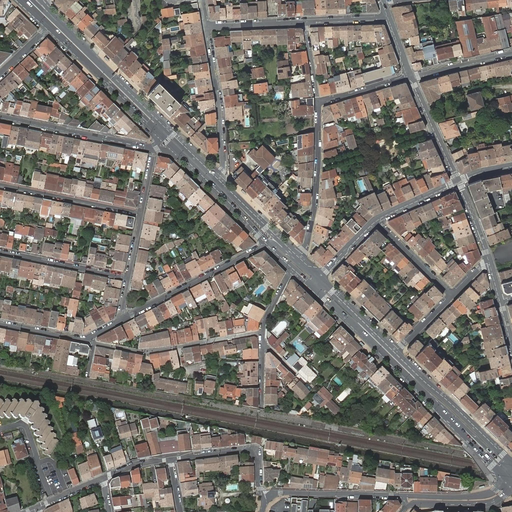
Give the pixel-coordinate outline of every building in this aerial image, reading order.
[(10,4),(6,0),(0,0),(0,16),(3,16),(2,5),(10,5),(10,4)] [(55,0),(55,3),(64,12),(76,1),(76,2),(77,1),(77,0),(55,0)] [(161,0),(162,9),(168,8),(167,2),(180,0),(161,0)] [(286,4),(286,2),(285,2),(285,4),(283,4),(281,4),(281,3),(280,3),(279,0),(277,0),(278,14),(286,14),(286,4)] [(314,0),(303,0),(302,0),(302,1),(302,4),(302,15),(315,15),(314,0)] [(338,14),(337,0),(325,0),(326,14),(338,14)] [(337,0),(338,14),(346,13),(345,6),(344,0),(337,0)] [(456,0),(449,0),(450,10),(457,9),(456,0)] [(462,0),(456,0),(457,9),(458,14),(461,14),(461,15),(464,14),(464,10),(462,0)] [(462,0),(464,10),(471,9),(470,0),(462,0)] [(470,0),(471,9),(487,7),(486,0),(470,0)] [(497,14),(499,14),(498,6),(497,0),(486,0),(487,7),(496,6),(497,14)] [(64,12),(71,19),(83,7),(77,1),(76,2),(76,1),(64,12)] [(266,1),(256,2),(257,17),(267,17),(266,1)] [(294,4),(294,1),(286,2),(286,4),(286,14),(286,16),(295,16),(294,4)] [(300,4),(294,4),(295,16),(302,15),(302,4),(302,1),(300,1),(300,4)] [(240,3),(240,5),(240,18),(248,18),(247,5),(247,3),(247,2),(240,3)] [(257,17),(256,2),(253,2),(247,3),(247,5),(248,18),(257,17)] [(379,11),(376,4),(366,5),(367,12),(379,12),(379,11)] [(240,18),(240,5),(232,6),(233,19),(240,18)] [(400,31),(417,27),(410,5),(395,7),(392,8),(394,13),(400,31)] [(71,19),(76,24),(86,14),(83,11),(86,8),(85,6),(83,7),(71,19)] [(214,6),(208,6),(210,20),(220,19),(219,8),(219,6),(214,6)] [(159,16),(160,18),(181,14),(179,8),(172,9),(172,7),(168,8),(162,9),(163,16),(159,16)] [(20,13),(16,9),(7,19),(8,20),(9,21),(8,22),(9,24),(20,13)] [(179,23),(179,25),(185,24),(200,21),(199,11),(183,14),(184,22),(179,23)] [(76,24),(82,30),(94,18),(98,14),(98,12),(96,14),(95,13),(91,17),(89,15),(90,14),(88,12),(87,13),(86,14),(76,24)] [(507,12),(501,13),(506,33),(510,32),(511,34),(511,33),(511,32),(511,31),(511,26),(509,12),(507,12)] [(29,22),(20,13),(9,24),(3,31),(7,35),(14,28),(18,33),(29,22)] [(459,20),(455,21),(464,58),(509,47),(501,13),(499,14),(497,14),(492,15),(488,15),(481,17),(486,37),(483,38),(482,37),(476,38),(471,18),(465,19),(459,20)] [(82,30),(91,39),(99,31),(100,29),(104,28),(102,25),(99,27),(95,23),(97,21),(94,18),(82,30)] [(202,32),(200,21),(185,24),(186,28),(185,28),(185,29),(186,29),(187,35),(202,32)] [(37,30),(29,22),(18,33),(16,34),(19,37),(23,33),(26,37),(27,36),(29,38),(37,30)] [(382,30),(380,24),(373,25),(376,41),(377,47),(380,47),(383,46),(380,37),(381,37),(382,31),(382,30)] [(383,24),(380,24),(382,30),(382,31),(381,37),(380,37),(383,46),(391,43),(384,25),(383,24)] [(361,41),(361,25),(353,26),(354,39),(357,39),(357,41),(361,41)] [(376,41),(373,25),(361,25),(361,41),(361,42),(376,41)] [(332,38),(332,26),(324,27),(325,39),(328,39),(329,47),(333,47),(333,46),(332,38)] [(340,37),(339,26),(332,26),(332,38),(333,46),(333,47),(338,46),(337,37),(340,37)] [(347,38),(347,26),(339,26),(340,37),(340,39),(345,38),(345,46),(348,46),(348,43),(347,38)] [(400,31),(402,38),(404,38),(408,37),(410,37),(418,35),(418,38),(422,37),(421,34),(419,35),(417,26),(417,27),(400,31)] [(318,40),(317,27),(310,27),(310,28),(312,44),(319,43),(318,40)] [(287,43),(287,28),(276,29),(276,43),(277,44),(279,44),(279,40),(285,40),(285,43),(287,43)] [(296,49),(295,43),(295,28),(287,28),(287,43),(288,51),(290,51),(290,50),(290,47),(294,47),(294,50),(296,49)] [(295,43),(304,42),(302,28),(295,28),(295,43)] [(276,43),(276,29),(262,30),(262,43),(264,43),(264,41),(272,40),(272,43),(276,43)] [(241,44),(243,44),(243,30),(230,31),(231,38),(232,44),(236,44),(236,42),(241,41),(241,44)] [(252,48),(251,43),(251,40),(251,30),(243,30),(243,44),(249,44),(249,48),(252,48)] [(262,43),(262,30),(251,30),(251,40),(260,40),(260,43),(262,43)] [(91,39),(102,49),(114,36),(112,34),(108,35),(107,34),(105,34),(104,34),(103,35),(99,31),(91,39)] [(204,44),(202,32),(187,35),(183,35),(184,38),(186,38),(187,44),(180,45),(181,48),(192,46),(204,44)] [(411,44),(419,43),(418,38),(418,35),(410,37),(408,37),(404,38),(404,39),(409,38),(410,38),(411,44)] [(102,49),(111,59),(130,40),(130,37),(124,42),(123,44),(117,38),(115,36),(114,36),(102,49)] [(226,45),(230,45),(232,44),(231,38),(226,39),(225,36),(213,38),(215,47),(226,45)] [(177,37),(162,39),(162,44),(163,50),(170,49),(169,41),(177,39),(177,37)] [(118,65),(132,50),(128,46),(134,40),(132,38),(130,40),(111,59),(118,65)] [(55,48),(47,39),(36,49),(43,57),(41,59),(40,60),(42,62),(55,48)] [(456,41),(450,42),(453,56),(462,54),(458,39),(456,39),(456,41)] [(422,50),(424,58),(425,58),(433,56),(434,57),(432,58),(434,65),(438,64),(437,59),(436,56),(434,46),(432,40),(419,43),(420,50),(422,50)] [(450,42),(442,44),(445,57),(453,56),(450,42)] [(391,43),(383,46),(380,47),(382,54),(388,52),(393,51),(391,43)] [(194,57),(206,55),(205,48),(204,44),(192,46),(191,46),(192,50),(190,50),(191,57),(194,57)] [(445,57),(442,44),(434,46),(436,56),(437,59),(445,57)] [(228,57),(226,45),(215,47),(217,58),(228,57)] [(405,48),(408,55),(411,54),(410,52),(413,52),(419,51),(418,45),(412,47),(411,46),(405,48)] [(64,57),(55,48),(42,62),(43,64),(44,63),(50,68),(49,69),(51,71),(53,68),(64,57)] [(43,57),(36,49),(34,51),(41,59),(43,57)] [(170,49),(163,50),(163,56),(163,61),(169,60),(171,60),(170,49)] [(135,59),(138,56),(132,50),(118,65),(124,71),(135,59)] [(295,65),(301,64),(308,63),(306,50),(293,52),(295,65)] [(411,63),(419,61),(419,59),(424,58),(422,50),(420,50),(419,51),(413,52),(410,52),(411,54),(408,55),(411,63)] [(398,63),(393,51),(388,52),(382,54),(378,55),(381,67),(380,68),(380,69),(391,66),(398,63)] [(0,65),(12,55),(4,53),(0,52),(0,65)] [(29,56),(34,61),(37,57),(32,53),(29,56)] [(277,62),(277,68),(288,66),(288,60),(288,59),(288,53),(286,53),(286,57),(286,61),(277,62)] [(208,62),(206,55),(194,57),(195,61),(193,62),(193,64),(208,62)] [(327,57),(328,56),(328,55),(326,56),(325,56),(324,55),(323,55),(320,55),(314,56),(315,63),(325,62),(327,61),(328,61),(327,57)] [(29,74),(29,75),(31,73),(29,70),(34,65),(36,67),(38,66),(34,61),(29,56),(19,65),(29,74)] [(232,65),(230,56),(228,57),(217,58),(219,67),(231,66),(232,65)] [(72,64),(64,57),(53,68),(59,74),(63,71),(65,72),(72,64)] [(142,65),(135,59),(124,71),(130,77),(142,65)] [(511,74),(508,60),(502,62),(504,76),(511,74)] [(192,65),(194,72),(196,72),(209,70),(208,62),(193,64),(192,65)] [(325,62),(315,63),(316,70),(318,70),(319,74),(327,72),(326,68),(325,62)] [(496,74),(496,79),(504,77),(504,76),(502,62),(494,63),(496,74)] [(143,63),(142,65),(130,77),(136,83),(148,71),(149,69),(143,63)] [(300,75),(309,73),(308,67),(308,63),(301,64),(302,68),(299,69),(300,75)] [(362,74),(364,82),(390,74),(398,72),(400,69),(398,63),(391,66),(380,69),(362,74)] [(496,74),(494,63),(486,65),(488,76),(496,74)] [(80,72),(72,64),(65,72),(61,76),(60,78),(62,80),(63,78),(69,84),(80,72)] [(22,81),(29,74),(19,65),(12,72),(22,81)] [(480,78),(481,80),(489,78),(488,76),(486,65),(478,67),(480,78)] [(231,66),(219,67),(220,74),(232,72),(231,66)] [(282,78),(290,76),(289,66),(288,66),(277,68),(278,79),(278,78),(282,78)] [(264,75),(263,67),(253,69),(251,69),(252,77),(253,76),(253,77),(264,75)] [(469,81),(470,82),(471,81),(471,80),(480,78),(478,67),(467,70),(469,81)] [(355,71),(353,71),(357,86),(364,84),(364,82),(362,74),(361,69),(359,70),(360,72),(356,73),(355,71)] [(210,77),(209,70),(196,72),(196,77),(195,77),(195,79),(210,77)] [(318,70),(316,70),(317,75),(322,74),(322,78),(328,77),(327,72),(319,74),(318,70)] [(460,83),(460,84),(462,84),(461,83),(469,81),(467,70),(457,72),(460,83)] [(136,83),(142,89),(153,77),(154,77),(148,71),(136,83)] [(357,86),(353,71),(346,73),(347,77),(350,88),(357,86)] [(22,82),(22,81),(12,72),(5,79),(14,88),(15,90),(22,82)] [(89,80),(80,72),(69,84),(68,85),(76,93),(77,92),(89,80)] [(232,72),(220,74),(221,82),(236,79),(236,76),(233,77),(232,72)] [(457,72),(447,74),(451,85),(460,83),(457,72)] [(293,84),(311,81),(309,73),(300,75),(290,76),(291,78),(294,77),(294,82),(293,82),(293,84)] [(447,74),(436,78),(441,92),(443,92),(442,90),(449,88),(450,90),(452,89),(451,85),(447,74)] [(334,76),(334,78),(337,92),(343,90),(340,79),(339,75),(334,76)] [(142,89),(147,94),(159,82),(161,80),(159,78),(156,81),(153,77),(142,89)] [(195,84),(189,85),(190,88),(196,86),(196,87),(198,86),(211,84),(210,77),(195,79),(194,80),(195,84)] [(340,79),(343,90),(344,90),(350,88),(347,77),(340,79)] [(334,78),(328,79),(329,83),(330,93),(337,92),(334,78)] [(424,93),(428,102),(438,98),(435,92),(439,91),(440,93),(441,92),(436,78),(419,82),(419,83),(424,93)] [(14,88),(5,79),(0,83),(0,85),(8,93),(9,94),(12,97),(13,98),(14,97),(10,92),(14,88)] [(237,87),(236,79),(221,82),(221,83),(222,89),(233,88),(237,87)] [(94,86),(89,80),(77,92),(83,98),(94,86)] [(292,90),(312,88),(311,81),(293,84),(291,84),(291,85),(292,90)] [(147,94),(169,115),(180,104),(159,82),(147,94)] [(268,86),(267,82),(253,84),(253,86),(255,86),(255,93),(269,92),(268,91),(268,86)] [(395,98),(410,94),(405,83),(405,82),(390,87),(393,99),(394,98),(395,98)] [(320,83),(319,83),(319,85),(321,95),(330,93),(329,83),(321,84),(320,83)] [(213,92),(211,84),(198,86),(199,94),(213,92)] [(8,93),(0,85),(0,97),(2,99),(8,93)] [(100,92),(94,86),(83,98),(81,100),(78,103),(84,108),(86,106),(100,92)] [(41,93),(48,96),(48,95),(49,93),(42,87),(42,90),(41,93)] [(393,99),(390,87),(381,89),(385,101),(387,101),(389,100),(393,99)] [(306,97),(313,96),(312,88),(292,90),(293,98),(306,97)] [(386,105),(385,101),(381,89),(375,91),(380,106),(380,107),(386,105)] [(380,106),(375,91),(368,93),(372,106),(373,108),(380,106)] [(481,98),(480,91),(466,95),(468,100),(468,101),(467,101),(468,104),(469,103),(469,104),(471,110),(484,106),(482,100),(483,99),(483,97),(481,98)] [(106,97),(100,92),(86,106),(92,112),(93,110),(106,97)] [(195,95),(191,95),(191,98),(196,98),(196,99),(192,99),(193,102),(199,101),(214,99),(213,92),(199,94),(198,94),(195,95)] [(372,106),(368,93),(361,95),(366,113),(369,112),(368,111),(367,107),(372,106)] [(243,105),(246,105),(246,102),(243,103),(243,102),(237,103),(236,94),(234,95),(223,96),(225,103),(225,107),(241,105),(243,105)] [(413,100),(410,94),(395,98),(398,104),(399,104),(413,100)] [(361,114),(366,113),(361,95),(356,97),(361,114)] [(511,95),(496,99),(497,105),(500,104),(500,105),(510,103),(511,102),(511,95)] [(16,101),(13,98),(12,97),(11,99),(11,100),(13,102),(12,105),(10,104),(7,113),(12,114),(16,101)] [(113,104),(106,97),(93,110),(100,116),(102,115),(113,104)] [(292,115),(313,114),(313,97),(306,98),(306,99),(298,99),(291,100),(292,115)] [(361,115),(361,114),(356,97),(350,99),(355,114),(355,116),(356,116),(361,115)] [(59,104),(54,99),(53,102),(49,116),(59,119),(60,114),(57,113),(59,104)] [(205,113),(215,112),(215,105),(214,99),(199,101),(200,105),(201,105),(202,108),(200,108),(200,111),(205,109),(205,113)] [(355,114),(350,99),(343,101),(348,116),(355,114)] [(23,102),(17,100),(16,101),(12,114),(19,115),(23,102)] [(24,102),(23,102),(19,115),(27,117),(31,104),(31,102),(32,101),(25,100),(24,102)] [(416,106),(413,100),(399,104),(400,107),(396,109),(397,112),(416,106)] [(49,116),(53,102),(49,101),(47,108),(37,106),(33,118),(48,121),(49,116)] [(344,118),(348,116),(343,101),(336,103),(340,116),(341,117),(342,117),(342,115),(343,115),(344,118)] [(10,104),(4,102),(1,112),(7,113),(10,104)] [(169,115),(173,119),(179,112),(181,112),(184,112),(190,112),(188,109),(187,110),(181,102),(180,104),(169,115)] [(511,102),(510,103),(500,105),(500,108),(502,107),(503,112),(511,109),(511,102)] [(340,116),(336,103),(329,105),(333,118),(334,120),(335,122),(338,123),(336,117),(340,116)] [(31,104),(27,117),(33,118),(37,106),(37,105),(31,104)] [(120,111),(113,104),(102,115),(106,120),(109,118),(111,120),(120,111)] [(225,107),(226,119),(234,119),(238,119),(241,118),(240,107),(242,107),(241,105),(225,107)] [(333,118),(329,105),(323,107),(323,122),(333,118)] [(402,124),(402,126),(407,124),(422,120),(416,106),(397,112),(395,112),(397,116),(402,115),(402,116),(405,115),(407,123),(402,124)] [(58,123),(63,124),(67,116),(62,114),(64,108),(62,107),(60,114),(59,119),(58,123)] [(482,116),(480,110),(456,117),(457,118),(462,117),(463,120),(477,116),(478,118),(481,117),(481,116),(482,116)] [(124,115),(120,111),(111,120),(110,121),(114,125),(124,115)] [(173,119),(182,128),(191,118),(190,117),(188,119),(181,112),(179,112),(173,119)] [(206,124),(216,123),(215,112),(205,113),(205,122),(206,124)] [(129,120),(124,115),(114,125),(112,128),(109,130),(106,133),(111,134),(111,133),(111,132),(110,132),(114,128),(118,132),(120,130),(129,120)] [(182,128),(187,132),(197,122),(199,119),(200,118),(198,117),(198,118),(195,115),(191,118),(182,128)] [(376,118),(378,126),(384,124),(383,119),(378,120),(377,118),(376,118)] [(68,125),(77,127),(83,121),(74,119),(67,125),(68,125)] [(461,136),(453,119),(438,124),(445,140),(461,136)] [(136,127),(129,120),(120,130),(125,135),(123,137),(125,137),(136,127)] [(407,124),(409,132),(425,127),(422,120),(407,124)] [(87,129),(100,132),(104,127),(102,125),(101,127),(96,121),(87,129)] [(187,132),(191,137),(200,127),(197,124),(198,123),(197,122),(187,132)] [(206,126),(206,124),(205,122),(203,124),(200,127),(191,137),(207,153),(206,138),(200,132),(206,126)] [(345,136),(353,133),(352,130),(348,130),(349,132),(345,133),(344,132),(338,134),(337,130),(334,125),(333,125),(333,122),(329,123),(328,123),(323,125),(323,143),(340,138),(345,136)] [(6,150),(7,144),(10,127),(0,124),(0,136),(3,137),(1,149),(6,150)] [(7,144),(16,146),(19,128),(10,127),(7,144)] [(148,139),(136,127),(125,137),(148,142),(148,139)] [(16,146),(24,147),(27,130),(19,128),(16,146)] [(24,147),(38,150),(39,146),(41,133),(27,130),(24,147)] [(298,149),(313,145),(313,131),(298,135),(298,147),(295,147),(295,150),(298,149)] [(52,135),(41,133),(39,146),(49,148),(52,135)] [(348,145),(350,151),(357,148),(356,143),(353,135),(353,134),(353,133),(345,136),(340,138),(340,140),(346,138),(348,145)] [(48,153),(55,154),(59,136),(52,135),(49,148),(48,153)] [(59,136),(55,154),(60,155),(61,153),(64,137),(59,136)] [(74,139),(64,137),(61,153),(68,154),(67,156),(70,156),(74,139)] [(218,152),(217,137),(206,138),(207,153),(218,152)] [(340,140),(340,138),(323,143),(323,149),(338,144),(337,141),(340,140)] [(76,157),(80,141),(74,139),(70,156),(76,157)] [(434,146),(430,139),(415,143),(417,150),(418,150),(418,151),(434,146)] [(82,159),(85,142),(80,141),(76,157),(76,158),(82,159)] [(89,164),(94,144),(85,142),(82,159),(81,162),(89,164)] [(477,148),(477,151),(480,166),(488,165),(485,149),(485,146),(484,143),(476,145),(477,148)] [(501,146),(500,143),(493,145),(496,163),(504,162),(501,146)] [(97,166),(97,163),(101,145),(94,144),(89,164),(92,164),(92,166),(97,166)] [(511,160),(511,158),(509,144),(501,146),(504,162),(511,160)] [(106,158),(109,147),(101,145),(97,163),(105,164),(106,158)] [(290,151),(291,155),(297,154),(313,152),(313,145),(298,149),(295,150),(290,151)] [(493,145),(485,146),(485,149),(488,165),(496,163),(493,145)] [(260,173),(275,158),(262,146),(258,150),(256,152),(254,149),(249,154),(261,166),(256,170),(260,173)] [(438,154),(434,146),(418,151),(421,160),(422,159),(426,158),(438,154)] [(463,146),(450,152),(451,154),(461,149),(464,148),(463,146)] [(120,166),(120,165),(123,150),(109,147),(106,158),(116,160),(115,165),(114,164),(113,168),(115,169),(116,167),(117,165),(120,166)] [(323,153),(323,159),(341,153),(340,151),(337,152),(336,149),(323,153)] [(463,153),(461,149),(451,154),(455,161),(460,173),(461,173),(470,170),(468,158),(465,159),(464,157),(463,153)] [(123,150),(120,165),(132,167),(135,152),(123,150)] [(467,153),(467,152),(463,153),(464,157),(468,156),(468,158),(470,170),(477,167),(480,166),(477,151),(467,153)] [(135,152),(132,167),(131,170),(135,171),(135,167),(141,169),(140,172),(143,172),(147,154),(135,152)] [(313,153),(313,152),(297,154),(298,156),(298,160),(295,161),(296,164),(297,164),(313,161),(313,153)] [(442,164),(438,154),(426,158),(422,159),(423,162),(426,161),(428,167),(429,168),(430,167),(442,164)] [(162,163),(163,158),(157,156),(153,174),(157,174),(157,173),(158,171),(161,172),(161,170),(161,169),(162,169),(164,168),(164,164),(162,163)] [(172,163),(168,159),(163,158),(162,163),(164,164),(164,168),(162,169),(165,170),(172,163)] [(296,164),(296,167),(299,167),(299,171),(313,169),(313,161),(297,164),(296,164)] [(277,168),(279,171),(285,166),(283,162),(277,168)] [(180,170),(172,163),(165,170),(161,175),(168,182),(169,180),(180,170)] [(2,181),(10,183),(14,166),(6,164),(5,169),(2,181)] [(446,172),(442,164),(430,167),(432,173),(429,174),(430,177),(446,172)] [(16,184),(18,176),(20,167),(14,166),(10,183),(16,184)] [(234,179),(244,189),(254,179),(260,173),(256,170),(251,176),(241,166),(232,175),(232,176),(235,178),(234,179)] [(340,166),(322,171),(322,180),(338,175),(337,174),(336,174),(335,172),(341,170),(340,166)] [(362,177),(366,176),(363,167),(359,169),(357,169),(360,177),(362,177)] [(296,176),(312,177),(313,169),(299,171),(296,171),(296,174),(296,176)] [(184,174),(180,170),(169,180),(174,185),(184,174)] [(37,187),(40,173),(33,172),(31,187),(34,188),(35,186),(37,187)] [(449,180),(446,172),(430,177),(434,186),(449,180)] [(37,189),(43,190),(46,177),(41,175),(42,174),(40,173),(37,187),(37,189)] [(244,189),(253,198),(269,182),(260,173),(254,179),(244,189)] [(55,192),(58,177),(46,174),(46,177),(43,190),(55,192)] [(189,179),(184,174),(174,185),(179,190),(189,179)] [(422,177),(428,189),(434,186),(430,177),(429,174),(428,175),(427,174),(422,176),(422,177)] [(511,188),(511,184),(510,174),(498,176),(499,177),(501,188),(502,190),(511,188)] [(338,177),(338,175),(322,180),(321,189),(332,186),(337,184),(335,178),(338,177)] [(374,192),(367,175),(366,176),(362,177),(365,184),(366,184),(370,194),(357,199),(360,202),(373,215),(373,214),(382,210),(375,195),(374,192)] [(297,188),(298,192),(300,192),(311,192),(312,177),(296,176),(297,177),(297,179),(301,179),(301,189),(297,188)] [(415,180),(421,192),(428,189),(422,177),(422,176),(415,180)] [(492,213),(484,192),(487,191),(499,188),(501,188),(499,177),(498,176),(479,180),(466,185),(479,218),(492,213)] [(62,194),(64,180),(65,178),(58,177),(55,192),(62,194)] [(398,182),(399,185),(406,199),(414,196),(407,181),(406,180),(406,178),(398,182)] [(407,181),(414,196),(421,192),(415,180),(414,178),(407,181)] [(198,188),(189,179),(179,190),(178,191),(187,199),(198,188)] [(68,195),(71,181),(64,180),(62,194),(68,195)] [(68,195),(75,196),(78,181),(75,180),(74,182),(71,181),(68,195)] [(75,196),(82,198),(86,182),(78,180),(78,181),(75,196)] [(82,198),(90,199),(92,192),(93,183),(86,182),(82,198)] [(134,183),(129,182),(126,193),(124,206),(136,208),(137,207),(140,193),(132,191),(134,183)] [(253,198),(261,206),(273,193),(277,190),(269,182),(253,198)] [(394,187),(392,188),(399,203),(406,199),(399,185),(398,182),(393,184),(394,187)] [(115,191),(116,186),(112,185),(111,185),(111,188),(106,187),(106,184),(101,183),(99,193),(97,201),(113,204),(115,191)] [(391,185),(390,184),(383,188),(384,191),(391,205),(393,204),(394,205),(399,203),(392,188),(391,185)] [(163,195),(165,188),(151,185),(150,192),(163,195)] [(332,186),(321,189),(320,198),(335,197),(332,186)] [(206,195),(198,188),(187,199),(195,206),(195,205),(206,195)] [(126,193),(115,191),(113,204),(124,206),(126,193)] [(384,191),(375,195),(382,210),(391,206),(391,205),(384,191)] [(454,191),(438,198),(443,207),(459,200),(454,191)] [(0,207),(7,208),(10,193),(4,192),(1,204),(0,207)] [(90,199),(97,201),(99,193),(92,192),(90,199)] [(163,195),(150,192),(148,199),(161,201),(166,202),(167,197),(165,196),(163,195)] [(302,200),(310,200),(311,192),(300,192),(300,200),(302,200)] [(10,193),(7,208),(9,209),(9,207),(12,208),(11,209),(13,210),(16,194),(10,193)] [(261,206),(267,211),(279,199),(278,198),(276,199),(273,196),(275,195),(273,193),(261,206)] [(16,194),(13,210),(14,210),(15,207),(21,209),(21,211),(22,212),(23,209),(23,207),(25,196),(16,194)] [(215,204),(206,195),(195,205),(197,207),(199,205),(205,211),(204,213),(205,214),(215,204)] [(30,209),(32,209),(34,198),(25,196),(23,207),(30,209)] [(336,197),(335,197),(320,198),(320,206),(334,208),(338,208),(338,206),(334,205),(333,200),(336,200),(336,197)] [(38,213),(40,214),(42,200),(34,198),(32,209),(38,211),(38,213)] [(438,198),(431,202),(437,215),(438,217),(444,215),(447,214),(450,213),(462,208),(459,200),(443,207),(438,198)] [(161,201),(148,199),(146,210),(163,213),(169,214),(169,211),(160,209),(161,201)] [(267,211),(273,217),(285,205),(283,203),(282,205),(279,202),(280,200),(279,199),(267,211)] [(40,214),(39,215),(48,217),(49,214),(51,201),(42,200),(40,214)] [(55,215),(57,203),(51,201),(49,214),(54,215),(55,215)] [(360,205),(355,211),(356,212),(366,221),(373,215),(360,202),(359,204),(360,205)] [(431,202),(422,206),(428,219),(428,220),(430,219),(428,216),(434,214),(435,216),(437,215),(431,202)] [(60,218),(61,216),(63,204),(57,203),(55,215),(59,215),(58,218),(60,218)] [(68,218),(71,205),(63,204),(61,216),(68,218)] [(225,214),(215,204),(205,214),(202,217),(210,226),(209,227),(211,228),(225,214)] [(80,226),(84,208),(71,205),(68,218),(68,219),(77,220),(76,225),(80,226)] [(273,217),(279,223),(288,214),(285,210),(288,207),(285,205),(273,217)] [(334,208),(320,206),(318,214),(331,220),(334,208)] [(428,219),(422,206),(415,209),(421,222),(422,222),(422,221),(425,219),(426,220),(428,219)] [(84,208),(80,226),(84,227),(84,223),(83,223),(84,221),(92,223),(92,225),(94,225),(95,224),(97,211),(84,208)] [(414,226),(421,223),(421,222),(415,209),(408,212),(414,226)] [(146,210),(144,221),(151,223),(161,224),(162,222),(161,222),(163,213),(146,210)] [(104,212),(97,211),(95,224),(99,225),(99,227),(101,227),(104,212)] [(498,223),(500,222),(496,211),(492,213),(479,218),(483,229),(496,224),(498,223)] [(110,213),(104,212),(101,227),(101,228),(107,229),(107,227),(110,213)] [(279,223),(288,232),(298,221),(289,212),(289,213),(288,214),(279,223)] [(351,217),(361,227),(366,221),(356,212),(355,213),(351,217)] [(414,228),(415,227),(414,226),(408,212),(401,215),(406,227),(408,231),(409,231),(410,231),(409,228),(413,226),(414,228)] [(466,219),(464,212),(453,216),(455,223),(466,219)] [(114,225),(116,215),(110,213),(107,227),(108,227),(109,226),(114,226),(114,225)] [(438,217),(443,227),(445,226),(449,225),(451,224),(452,224),(452,222),(451,221),(450,219),(446,220),(444,216),(447,215),(450,214),(450,213),(447,214),(444,215),(438,217)] [(235,224),(225,214),(211,228),(212,230),(213,229),(219,234),(218,236),(219,237),(220,237),(224,235),(235,224)] [(318,214),(316,224),(328,229),(329,228),(329,227),(332,221),(331,220),(318,214)] [(123,227),(121,235),(131,237),(133,229),(124,227),(127,217),(116,215),(114,225),(117,226),(123,227)] [(406,227),(401,215),(388,221),(388,223),(399,233),(402,229),(406,227)] [(200,218),(209,227),(210,226),(202,217),(200,218)] [(344,218),(342,220),(346,224),(355,233),(361,227),(351,217),(347,221),(344,218)] [(451,230),(452,232),(454,231),(469,225),(466,219),(455,223),(453,223),(452,224),(451,224),(453,230),(451,230)] [(288,232),(293,237),(305,225),(303,223),(302,224),(298,221),(288,232)] [(22,235),(24,224),(20,223),(19,227),(16,226),(14,235),(14,237),(21,239),(22,235)] [(242,231),(235,224),(224,235),(220,237),(225,241),(226,240),(230,243),(231,243),(242,231)] [(315,231),(328,237),(329,236),(327,235),(328,231),(330,232),(330,230),(328,229),(316,224),(315,231)] [(342,230),(350,238),(355,233),(346,224),(344,225),(347,227),(344,230),(342,228),(341,229),(342,230)] [(483,229),(486,236),(500,230),(500,229),(499,229),(496,224),(483,229)] [(34,238),(36,229),(36,226),(33,225),(30,225),(28,236),(34,238)] [(140,239),(153,242),(156,227),(151,226),(143,225),(140,239)] [(305,225),(293,237),(300,243),(302,242),(306,225),(305,225)] [(454,231),(456,239),(472,233),(469,225),(454,231)] [(45,228),(45,230),(44,235),(55,237),(57,231),(54,231),(53,230),(45,228)] [(425,230),(424,228),(418,233),(414,237),(413,235),(407,241),(412,247),(422,237),(420,235),(425,230)] [(486,236),(489,244),(506,237),(511,236),(511,234),(509,235),(507,230),(509,229),(508,228),(503,229),(501,230),(500,230),(486,236)] [(44,235),(45,230),(36,229),(34,238),(31,253),(35,254),(37,246),(36,239),(43,241),(44,235)] [(386,239),(376,229),(368,237),(378,247),(386,239)] [(337,235),(345,243),(350,238),(342,230),(337,235)] [(255,244),(242,231),(231,243),(236,248),(237,247),(241,252),(255,244)] [(326,239),(328,237),(315,231),(312,242),(313,242),(318,246),(318,247),(322,243),(323,243),(325,240),(326,239)] [(331,239),(340,248),(345,243),(337,235),(334,231),(334,232),(332,233),(335,236),(331,239)] [(2,233),(0,244),(0,247),(5,248),(8,234),(2,233)] [(404,239),(407,241),(413,235),(410,233),(404,239)] [(472,233),(456,239),(455,239),(456,241),(457,241),(460,247),(475,241),(472,233)] [(10,235),(8,234),(5,248),(11,249),(12,246),(14,237),(10,236),(10,235)] [(121,235),(117,234),(117,236),(119,237),(118,240),(117,240),(116,244),(129,247),(131,237),(121,235)] [(425,240),(422,237),(412,247),(418,252),(430,239),(431,238),(430,236),(429,237),(425,240)] [(362,243),(375,255),(381,249),(378,247),(368,237),(362,243)] [(138,250),(148,252),(149,244),(154,245),(154,242),(153,242),(140,239),(138,250)] [(331,239),(331,240),(329,242),(328,243),(329,244),(336,252),(340,248),(331,239)] [(430,239),(418,252),(424,258),(433,248),(435,246),(431,242),(432,241),(430,239)] [(475,241),(460,247),(462,254),(477,248),(475,241)] [(382,250),(387,255),(395,247),(390,242),(382,250)] [(60,259),(63,244),(62,244),(61,246),(57,245),(57,243),(56,243),(55,246),(52,258),(58,259),(60,259)] [(327,247),(323,243),(322,243),(318,247),(311,255),(316,260),(326,250),(325,249),(327,247)] [(370,260),(375,255),(362,243),(358,248),(370,260)] [(42,256),(52,258),(55,246),(45,244),(42,256)] [(60,259),(67,260),(69,252),(70,246),(63,244),(60,259)] [(127,255),(129,247),(116,244),(115,252),(118,252),(127,255)] [(168,250),(167,248),(165,244),(164,244),(155,254),(157,258),(158,258),(159,257),(158,255),(168,250)] [(329,244),(327,247),(325,249),(326,250),(316,260),(323,266),(336,252),(329,244)] [(380,261),(382,263),(386,258),(389,261),(399,252),(395,247),(387,255),(380,261)] [(93,266),(95,254),(92,254),(93,249),(90,248),(88,259),(87,265),(93,266)] [(368,262),(370,260),(358,248),(350,256),(356,262),(358,263),(360,266),(362,264),(359,262),(363,258),(368,262)] [(433,248),(424,258),(432,266),(440,257),(441,256),(433,248)] [(458,264),(465,273),(471,267),(481,257),(479,254),(477,248),(462,254),(461,254),(457,256),(458,257),(461,256),(463,256),(465,260),(458,264)] [(138,250),(136,263),(145,265),(149,266),(150,264),(146,263),(148,252),(138,250)] [(217,250),(209,254),(210,256),(215,266),(223,262),(221,258),(217,251),(217,250)] [(78,254),(69,252),(67,260),(76,262),(78,254)] [(125,263),(127,255),(118,252),(116,259),(113,258),(112,261),(113,261),(116,261),(125,263)] [(215,266),(210,256),(204,259),(203,258),(199,260),(194,252),(191,254),(195,261),(201,273),(215,266)] [(269,258),(263,252),(247,260),(256,268),(255,269),(253,269),(250,272),(253,274),(258,269),(269,258)] [(392,266),(393,267),(404,256),(399,252),(389,261),(390,263),(392,261),(395,263),(394,264),(392,266)] [(105,269),(107,260),(108,257),(95,254),(93,266),(105,269)] [(350,266),(351,268),(356,262),(350,256),(346,260),(350,263),(348,265),(350,266)] [(393,267),(398,272),(400,271),(409,261),(404,256),(393,267)] [(13,260),(0,257),(0,258),(0,275),(0,274),(1,274),(1,272),(8,273),(7,276),(9,276),(13,260)] [(440,257),(432,266),(439,273),(444,268),(446,266),(447,265),(444,262),(445,262),(440,257)] [(276,265),(269,258),(258,269),(266,276),(276,265)] [(453,259),(447,266),(459,279),(465,273),(458,264),(453,259)] [(20,261),(13,260),(9,276),(9,278),(16,279),(20,261)] [(30,263),(20,261),(16,279),(26,281),(26,280),(30,263)] [(124,273),(125,263),(116,261),(114,271),(124,273)] [(191,278),(201,273),(195,261),(184,266),(191,278)] [(402,276),(403,277),(405,275),(414,266),(409,261),(400,271),(403,274),(402,276)] [(184,282),(191,278),(184,266),(182,262),(176,265),(184,282)] [(247,270),(243,262),(234,267),(240,278),(245,276),(249,279),(253,274),(250,272),(248,270),(247,270)] [(35,264),(30,263),(26,280),(33,281),(33,279),(33,276),(35,264)] [(144,272),(145,265),(136,263),(135,263),(134,271),(145,274),(145,272),(144,272)] [(331,275),(338,281),(351,268),(350,266),(348,268),(342,263),(331,275)] [(179,285),(184,282),(176,265),(174,266),(175,268),(171,270),(179,285)] [(285,273),(276,265),(266,276),(264,277),(272,285),(271,287),(275,290),(285,273)] [(47,267),(41,266),(39,277),(38,280),(38,281),(40,282),(40,285),(42,285),(42,284),(43,284),(44,281),(47,267)] [(173,288),(179,285),(171,270),(170,271),(167,266),(163,268),(168,277),(173,288)] [(404,281),(407,283),(419,271),(414,266),(405,275),(408,277),(404,281)] [(447,266),(446,266),(444,268),(445,269),(448,272),(443,277),(452,286),(459,279),(447,266)] [(53,268),(47,267),(44,281),(50,282),(53,268)] [(64,270),(53,268),(50,282),(50,283),(52,284),(53,281),(62,283),(64,270)] [(241,284),(232,268),(225,272),(234,287),(241,284)] [(338,281),(343,286),(354,276),(355,275),(350,271),(352,269),(351,268),(338,281)] [(507,270),(498,272),(501,283),(511,280),(511,269),(507,270)] [(71,272),(64,270),(62,283),(61,286),(68,288),(71,272)] [(145,274),(134,271),(132,280),(142,282),(143,275),(145,275),(145,274)] [(410,284),(413,287),(414,286),(424,276),(419,271),(407,283),(409,285),(410,284)] [(77,273),(71,272),(68,288),(74,289),(75,284),(77,273)] [(228,291),(234,287),(225,272),(220,274),(228,291)] [(487,287),(489,285),(486,273),(482,273),(476,280),(487,291),(489,289),(487,287)] [(93,276),(84,274),(82,285),(90,287),(93,276)] [(222,294),(228,291),(220,274),(214,278),(222,294)] [(101,291),(101,286),(99,286),(101,278),(93,276),(90,287),(90,288),(94,288),(94,290),(101,291)] [(343,286),(349,292),(360,282),(354,276),(343,286)] [(420,290),(421,288),(429,281),(424,276),(414,286),(417,288),(419,290),(420,290)] [(165,292),(173,288),(168,277),(163,280),(162,277),(158,279),(159,281),(165,292)] [(108,286),(108,285),(106,285),(107,279),(101,278),(99,286),(101,286),(108,287),(108,286)] [(349,292),(355,298),(369,285),(363,278),(361,280),(360,282),(349,292)] [(122,282),(112,280),(111,287),(108,286),(108,287),(120,290),(122,282)] [(142,282),(132,280),(130,289),(138,291),(148,292),(145,287),(142,289),(142,290),(140,291),(141,284),(143,284),(142,282)] [(480,297),(487,291),(476,280),(469,286),(479,295),(480,297)] [(511,280),(501,283),(503,291),(506,293),(511,291),(511,280)] [(147,286),(144,281),(142,282),(143,284),(145,287),(148,292),(151,299),(159,295),(153,284),(153,283),(147,286)] [(159,295),(165,292),(159,281),(153,284),(159,295)] [(298,286),(293,281),(290,281),(283,294),(287,298),(298,286)] [(209,286),(206,282),(200,285),(204,293),(207,298),(208,297),(210,300),(213,299),(213,300),(215,299),(215,298),(209,286)] [(371,282),(369,285),(375,290),(377,288),(371,282)] [(214,283),(209,286),(215,298),(220,295),(214,283)] [(75,284),(74,289),(72,300),(79,301),(82,285),(75,284)] [(355,298),(361,304),(374,291),(375,290),(369,285),(355,298)] [(433,285),(425,293),(426,293),(435,302),(443,295),(433,285)] [(118,300),(120,290),(108,287),(101,286),(101,291),(102,291),(103,289),(105,289),(104,297),(118,300)] [(199,302),(207,298),(204,293),(202,294),(198,286),(188,291),(196,307),(199,306),(196,300),(198,299),(199,302)] [(305,293),(298,286),(287,298),(285,301),(291,307),(292,306),(305,293)] [(479,295),(469,286),(464,292),(473,301),(479,295)] [(196,307),(188,291),(181,295),(185,303),(187,305),(191,303),(193,306),(194,308),(196,307)] [(361,304),(367,310),(380,297),(379,295),(377,297),(374,295),(376,292),(374,291),(361,304)] [(475,303),(473,301),(464,292),(457,298),(467,308),(468,309),(475,303)] [(314,302),(305,293),(292,306),(301,315),(314,302)] [(435,302),(426,293),(422,297),(421,296),(419,297),(430,308),(435,302)] [(185,303),(181,295),(170,301),(177,313),(178,315),(182,313),(180,310),(178,307),(185,303)] [(220,295),(215,298),(215,299),(218,303),(223,300),(220,295)] [(430,308),(419,297),(417,295),(413,299),(411,297),(409,299),(412,302),(424,313),(430,308)] [(116,309),(118,300),(104,297),(103,306),(116,309)] [(367,310),(373,316),(385,303),(386,302),(380,297),(367,310)] [(70,299),(61,298),(60,304),(69,306),(70,301),(70,299)] [(457,298),(452,303),(461,312),(462,313),(463,312),(464,313),(465,313),(467,311),(467,309),(466,309),(467,308),(457,298)] [(494,306),(492,298),(484,300),(480,301),(482,309),(494,306)] [(3,310),(1,319),(8,320),(11,306),(12,302),(5,301),(4,302),(3,310)] [(78,302),(70,301),(69,306),(67,314),(73,315),(73,316),(76,317),(78,302)] [(177,313),(170,301),(164,304),(172,318),(173,317),(173,316),(177,313)] [(221,309),(223,313),(230,310),(230,309),(226,302),(222,304),(223,308),(221,309)] [(321,308),(314,302),(301,315),(300,316),(307,323),(321,308)] [(386,302),(385,303),(373,316),(379,322),(391,309),(393,308),(386,302)] [(418,319),(424,313),(412,302),(410,303),(412,305),(408,309),(412,313),(418,319)] [(451,329),(452,331),(455,328),(450,323),(457,316),(461,312),(452,303),(439,317),(446,325),(450,328),(451,329)] [(170,318),(172,318),(164,304),(158,307),(165,320),(170,317),(170,318)] [(264,312),(251,304),(245,315),(258,322),(264,312)] [(11,306),(8,320),(15,322),(18,309),(18,308),(11,306)] [(115,317),(116,309),(103,306),(102,306),(103,307),(110,321),(113,319),(115,317)] [(496,314),(494,306),(482,309),(479,310),(479,312),(481,311),(482,312),(484,317),(486,317),(496,314)] [(110,321),(103,307),(97,310),(104,324),(110,321)] [(165,320),(158,307),(151,311),(159,324),(165,320)] [(330,317),(321,308),(307,323),(304,326),(306,329),(309,326),(315,332),(316,332),(330,317)] [(15,322),(23,323),(25,311),(18,309),(15,322)] [(36,313),(36,311),(25,309),(25,311),(23,323),(34,325),(36,313)] [(97,310),(97,309),(90,313),(90,314),(91,316),(97,328),(104,324),(97,310)] [(398,315),(399,314),(398,312),(396,314),(395,315),(392,313),(393,311),(391,309),(379,322),(386,328),(398,315)] [(159,324),(151,311),(144,315),(152,330),(155,330),(153,327),(153,326),(156,324),(157,325),(159,324)] [(58,313),(51,312),(50,316),(48,328),(55,329),(58,313)] [(41,327),(43,315),(36,313),(34,325),(41,327)] [(64,331),(67,315),(58,313),(55,329),(64,331)] [(415,323),(418,319),(412,313),(408,317),(415,323)] [(499,322),(496,314),(486,317),(487,319),(488,319),(489,322),(486,323),(486,326),(499,322)] [(50,316),(43,315),(41,327),(48,328),(50,316)] [(152,330),(144,315),(134,320),(141,333),(146,332),(144,328),(141,329),(140,328),(146,325),(149,331),(152,330)] [(258,322),(245,315),(244,319),(233,320),(233,322),(233,327),(244,327),(245,332),(257,330),(258,322)] [(405,320),(403,319),(400,316),(399,317),(398,315),(386,328),(391,333),(405,320)] [(90,331),(97,328),(91,316),(87,319),(86,317),(84,318),(90,331)] [(217,323),(216,317),(202,319),(205,332),(206,339),(209,338),(208,330),(207,330),(206,328),(208,328),(208,327),(207,325),(214,324),(215,326),(215,327),(215,328),(216,333),(219,332),(217,323)] [(335,322),(330,317),(316,332),(321,337),(335,322)] [(446,325),(439,317),(425,330),(433,338),(446,325)] [(72,332),(82,334),(83,324),(82,319),(79,319),(75,318),(74,323),(72,332)] [(205,332),(202,319),(197,320),(195,324),(195,325),(196,327),(197,334),(205,332)] [(224,323),(227,336),(233,335),(231,322),(231,321),(231,320),(230,319),(229,319),(229,321),(229,322),(224,323)] [(134,320),(127,323),(134,336),(135,336),(136,337),(140,335),(139,334),(141,333),(134,320)] [(412,326),(405,320),(391,333),(398,340),(412,326)] [(224,322),(217,323),(219,332),(220,337),(227,336),(224,323),(224,322)] [(231,322),(233,335),(245,332),(244,327),(233,327),(233,322),(231,322)] [(502,336),(499,322),(486,326),(481,327),(480,327),(484,341),(502,336)] [(127,340),(129,339),(128,337),(132,335),(133,337),(134,336),(127,323),(121,327),(127,340)] [(172,332),(170,326),(167,327),(168,332),(171,347),(179,345),(177,332),(175,332),(176,334),(173,334),(173,332),(172,332)] [(126,341),(127,340),(121,327),(114,330),(118,339),(118,340),(118,343),(125,339),(126,341)] [(189,328),(189,329),(192,343),(198,341),(197,334),(196,327),(189,328)] [(353,339),(340,327),(329,338),(331,340),(329,342),(340,352),(353,339)] [(189,329),(183,330),(186,344),(192,343),(189,329)] [(10,344),(12,331),(6,330),(4,343),(10,344)] [(97,341),(112,344),(112,342),(118,340),(118,339),(114,330),(97,339),(97,341)] [(171,347),(168,332),(153,335),(152,330),(149,331),(146,332),(141,333),(138,349),(156,349),(171,347)] [(186,344),(183,330),(177,332),(179,345),(186,344)] [(10,344),(9,348),(17,349),(20,333),(12,331),(10,344)] [(271,347),(277,340),(267,331),(266,339),(269,345),(271,347)] [(271,347),(277,353),(281,349),(277,345),(281,341),(287,335),(284,332),(277,340),(271,347)] [(17,349),(16,350),(25,352),(26,350),(28,334),(20,333),(17,349)] [(36,336),(28,334),(26,350),(33,351),(36,336)] [(36,336),(33,351),(33,352),(40,353),(40,350),(43,351),(46,338),(36,336)] [(464,337),(462,340),(458,345),(460,345),(469,342),(468,336),(464,337)] [(504,344),(502,336),(484,341),(483,342),(483,343),(483,345),(484,347),(485,348),(485,350),(504,344)] [(43,351),(43,354),(45,355),(46,352),(48,353),(47,356),(49,357),(52,339),(46,338),(43,351)] [(245,338),(234,340),(236,351),(240,350),(240,349),(244,349),(244,351),(247,350),(246,343),(245,338)] [(52,339),(49,357),(55,358),(58,340),(52,339)] [(353,339),(340,352),(337,355),(339,357),(343,353),(346,350),(350,355),(348,357),(344,361),(346,363),(361,347),(353,339)] [(407,349),(414,356),(424,346),(423,345),(421,347),(416,342),(418,340),(417,339),(407,349)] [(55,358),(52,372),(65,374),(66,369),(66,366),(68,358),(69,353),(70,348),(71,342),(58,340),(55,358)] [(227,342),(223,342),(225,354),(236,352),(236,351),(234,340),(232,341),(232,345),(228,346),(227,342)] [(77,344),(71,342),(70,348),(76,349),(79,349),(89,351),(90,348),(89,346),(79,344),(79,346),(77,345),(77,344)] [(212,345),(206,346),(207,353),(208,354),(221,352),(221,356),(225,355),(225,354),(223,342),(212,344),(212,345)] [(433,351),(435,349),(432,346),(428,342),(424,346),(414,356),(421,363),(433,351)] [(470,349),(469,345),(469,342),(460,345),(464,354),(470,349)] [(506,352),(504,344),(485,350),(487,358),(489,357),(506,352)] [(191,348),(193,360),(194,364),(201,362),(199,355),(207,353),(206,346),(198,348),(198,347),(191,348)] [(94,357),(113,360),(114,351),(96,347),(94,357)] [(191,348),(182,350),(184,357),(185,366),(187,365),(186,362),(187,362),(187,361),(193,360),(191,348)] [(242,352),(243,359),(257,359),(257,350),(252,349),(247,350),(244,351),(242,351),(242,352)] [(114,351),(113,360),(112,362),(111,369),(117,370),(118,369),(121,352),(114,351)] [(441,359),(433,351),(421,363),(430,371),(441,359)] [(128,354),(121,352),(118,369),(125,370),(128,354)] [(168,352),(158,354),(159,363),(169,361),(168,352)] [(159,363),(159,366),(171,364),(169,352),(168,352),(169,361),(159,363)] [(509,364),(506,352),(489,357),(491,368),(496,367),(509,364)] [(275,367),(279,364),(268,353),(266,354),(265,368),(275,368),(275,367)] [(361,355),(358,353),(349,362),(351,365),(350,366),(354,370),(356,369),(358,371),(371,357),(368,355),(365,358),(362,354),(361,355)] [(125,370),(125,372),(130,372),(130,374),(132,374),(135,355),(128,354),(125,370)] [(158,354),(149,356),(151,365),(151,367),(159,366),(159,363),(158,354)] [(292,367),(298,360),(299,359),(293,354),(286,361),(292,367)] [(132,375),(138,377),(139,372),(141,364),(142,356),(135,355),(132,374),(132,375)] [(112,362),(113,360),(94,357),(93,364),(102,366),(106,366),(108,367),(108,361),(112,362)] [(299,359),(298,360),(304,366),(298,372),(310,384),(317,376),(306,365),(308,363),(302,357),(299,359)] [(373,359),(371,357),(358,371),(361,373),(358,375),(362,379),(364,377),(367,379),(378,368),(375,365),(374,367),(370,363),(373,359)] [(444,357),(441,359),(430,371),(438,379),(451,366),(444,359),(445,358),(444,357)] [(73,359),(68,358),(66,366),(75,368),(75,366),(72,365),(73,360),(73,359)] [(292,367),(298,372),(304,366),(298,360),(292,367)] [(236,375),(236,378),(241,377),(257,377),(257,362),(240,363),(240,365),(244,365),(243,371),(246,371),(245,375),(243,375),(236,375)] [(93,364),(91,371),(109,375),(110,375),(110,372),(105,371),(105,370),(102,369),(102,366),(93,364)] [(151,365),(141,364),(139,372),(152,375),(151,369),(151,367),(151,365)] [(281,379),(282,378),(288,372),(279,364),(275,367),(282,374),(280,376),(279,377),(281,379)] [(511,375),(511,374),(509,364),(496,367),(499,379),(501,379),(500,374),(502,373),(503,378),(511,375)] [(457,376),(460,372),(452,365),(451,366),(438,379),(446,387),(457,376)] [(388,374),(381,367),(373,376),(360,389),(362,391),(367,385),(370,382),(375,387),(376,387),(388,374)] [(499,379),(496,367),(491,368),(484,370),(475,372),(476,379),(476,380),(480,380),(496,376),(496,378),(495,380),(496,384),(500,383),(499,379)] [(91,371),(90,379),(95,379),(95,376),(109,379),(109,375),(91,371)] [(288,383),(293,377),(288,372),(282,378),(288,383)] [(153,387),(153,390),(155,390),(155,387),(164,389),(164,392),(178,394),(178,391),(185,393),(186,384),(159,379),(159,373),(152,375),(152,376),(153,387)] [(396,382),(388,374),(376,387),(384,395),(396,382)] [(216,376),(207,375),(204,392),(212,394),(214,382),(215,382),(216,376)] [(511,382),(511,375),(503,378),(501,379),(499,379),(500,383),(500,385),(504,384),(511,382)] [(446,387),(452,393),(462,381),(457,376),(446,387)] [(257,384),(257,377),(241,377),(241,379),(244,379),(244,383),(241,383),(241,385),(257,384)] [(279,381),(282,388),(288,383),(282,378),(281,379),(279,381)] [(198,395),(202,396),(203,389),(202,389),(203,383),(195,381),(193,391),(198,392),(198,395)] [(310,392),(300,381),(292,389),(302,400),(310,392)] [(452,393),(459,400),(465,394),(470,388),(462,381),(452,393)] [(403,388),(396,382),(384,395),(391,401),(392,399),(403,388)] [(226,396),(226,399),(233,400),(235,387),(224,384),(223,388),(221,388),(219,396),(222,396),(222,395),(226,396)] [(332,397),(322,388),(315,396),(325,405),(327,403),(330,400),(332,397)] [(408,393),(403,388),(392,399),(395,402),(394,403),(396,406),(397,404),(408,393)] [(242,406),(258,409),(257,389),(240,389),(239,394),(241,394),(241,393),(246,393),(246,403),(242,403),(242,406)] [(283,395),(279,392),(276,394),(275,394),(264,394),(264,405),(276,405),(276,401),(276,398),(279,398),(280,398),(283,395)] [(412,398),(408,393),(397,404),(401,408),(400,409),(403,411),(412,402),(410,400),(412,398)] [(459,400),(472,413),(478,407),(473,402),(465,394),(459,400)] [(325,405),(315,396),(312,398),(320,405),(319,406),(322,408),(325,405)] [(511,396),(502,399),(502,401),(504,408),(505,409),(509,408),(511,408),(511,407),(511,396)] [(25,416),(29,419),(29,420),(28,420),(27,423),(29,424),(30,424),(32,425),(32,426),(30,427),(30,428),(32,430),(34,430),(36,431),(35,433),(34,433),(33,435),(36,436),(37,436),(39,437),(38,439),(37,439),(36,441),(39,443),(40,442),(42,443),(41,445),(40,445),(40,447),(42,449),(43,448),(45,450),(44,451),(43,451),(43,454),(45,455),(46,454),(48,456),(56,444),(58,444),(58,441),(55,440),(54,440),(53,439),(54,437),(55,437),(54,435),(53,434),(52,434),(50,433),(51,431),(52,431),(52,429),(49,427),(48,428),(47,426),(48,425),(48,424),(48,422),(46,421),(45,421),(43,420),(44,419),(45,418),(45,416),(43,415),(42,415),(40,414),(41,412),(42,412),(42,410),(40,409),(39,409),(38,408),(38,405),(36,403),(32,402),(31,404),(29,403),(29,402),(27,400),(25,401),(25,402),(24,404),(23,403),(22,402),(20,400),(18,401),(18,402),(17,403),(15,403),(15,401),(13,400),(11,401),(12,402),(10,403),(9,402),(9,401),(6,399),(5,400),(5,401),(3,403),(2,402),(2,401),(0,399),(0,417),(1,419),(3,418),(3,416),(4,415),(6,416),(6,417),(8,419),(10,418),(10,417),(11,415),(13,416),(13,417),(15,419),(17,418),(16,417),(18,415),(20,417),(20,418),(22,419),(24,418),(23,417),(25,416)] [(327,403),(338,414),(341,410),(330,400),(327,403)] [(490,408),(484,401),(478,407),(472,413),(479,419),(489,408),(490,408)] [(414,404),(412,402),(403,411),(405,414),(406,412),(410,416),(411,415),(420,406),(416,402),(414,404)] [(307,411),(312,406),(309,403),(304,408),(307,411)] [(427,413),(420,406),(411,415),(412,416),(413,415),(417,419),(416,420),(418,422),(427,413)] [(496,415),(489,408),(479,419),(485,426),(496,415)] [(432,418),(427,413),(418,422),(416,424),(418,426),(420,424),(422,426),(421,428),(421,429),(432,418)] [(500,418),(496,415),(485,426),(497,437),(506,427),(508,425),(500,418)] [(438,423),(432,418),(421,429),(427,434),(430,431),(438,423)] [(87,420),(88,429),(96,428),(94,419),(87,420)] [(169,454),(176,453),(175,440),(157,443),(154,433),(151,434),(149,428),(151,428),(151,429),(153,429),(155,428),(154,425),(156,425),(155,419),(147,421),(147,419),(140,421),(142,428),(144,428),(145,430),(153,456),(162,455),(169,454)] [(130,436),(127,425),(126,421),(121,422),(120,420),(115,422),(120,439),(130,436)] [(134,423),(127,425),(130,436),(137,434),(134,423)] [(443,428),(438,423),(430,431),(436,436),(443,428)] [(511,432),(506,427),(497,437),(505,445),(511,438),(511,432)] [(103,438),(100,428),(90,431),(93,441),(103,438)] [(178,439),(178,436),(160,439),(156,428),(155,428),(153,429),(154,433),(157,443),(175,440),(178,439)] [(461,446),(443,428),(436,436),(443,443),(461,446)] [(150,457),(153,456),(145,430),(142,430),(146,444),(147,444),(150,457)] [(180,452),(190,451),(187,431),(177,432),(178,436),(178,439),(180,452)] [(436,436),(430,431),(427,434),(426,435),(432,440),(436,436)] [(193,451),(201,450),(199,435),(193,436),(192,432),(190,432),(193,451)] [(228,447),(237,446),(236,436),(231,436),(230,433),(226,432),(226,433),(227,435),(227,436),(228,447)] [(4,435),(5,441),(12,439),(11,433),(4,435)] [(201,450),(211,449),(209,437),(209,434),(199,435),(201,450)] [(220,448),(228,447),(227,436),(226,436),(226,435),(221,436),(220,434),(218,434),(218,436),(220,448)] [(211,449),(220,448),(218,436),(216,436),(215,435),(212,436),(211,437),(209,437),(211,449)] [(237,446),(244,445),(242,436),(235,435),(236,436),(237,446)] [(17,461),(28,457),(21,439),(14,442),(15,444),(11,446),(17,461)] [(281,459),(281,456),(282,452),(281,452),(282,444),(266,442),(265,449),(275,451),(274,458),(281,459)] [(150,457),(147,444),(146,444),(134,447),(137,459),(150,457)] [(114,468),(126,463),(123,456),(120,445),(118,445),(119,447),(109,451),(110,455),(114,468)] [(285,448),(283,447),(282,452),(281,456),(288,457),(289,456),(294,457),(295,449),(290,448),(289,450),(285,449),(285,448)] [(316,462),(318,449),(309,447),(308,451),(306,460),(315,461),(314,464),(316,464),(316,462)] [(308,451),(295,449),(294,457),(294,460),(293,461),(298,462),(299,458),(304,459),(303,462),(306,462),(306,460),(308,451)] [(328,453),(328,451),(318,449),(316,462),(326,464),(326,462),(328,453)] [(0,466),(11,464),(9,457),(8,457),(6,451),(0,452),(0,466)] [(334,453),(335,452),(328,451),(328,453),(326,462),(336,464),(336,467),(340,468),(341,457),(338,456),(338,454),(334,453)] [(114,468),(110,455),(103,457),(107,471),(114,468)] [(239,464),(237,455),(225,456),(227,474),(230,473),(230,470),(229,470),(228,465),(239,464)] [(93,477),(102,474),(96,456),(88,458),(93,477)] [(227,474),(225,456),(218,457),(219,469),(225,469),(225,474),(227,474)] [(348,482),(360,484),(361,477),(362,468),(359,467),(359,465),(356,465),(357,459),(356,459),(356,456),(353,456),(352,461),(351,466),(348,482)] [(219,469),(218,457),(210,458),(212,470),(212,471),(219,469)] [(212,470),(210,458),(202,459),(204,471),(206,471),(205,468),(210,468),(210,470),(212,470)] [(204,471),(202,459),(195,460),(196,467),(196,474),(196,478),(199,478),(199,471),(198,469),(202,469),(202,471),(204,471)] [(82,482),(92,478),(87,461),(80,463),(79,461),(76,462),(82,482)] [(178,474),(186,472),(191,471),(190,468),(188,469),(187,465),(189,465),(188,461),(176,462),(178,474)] [(254,473),(253,461),(246,462),(245,466),(240,467),(240,474),(242,474),(254,473)] [(274,478),(278,478),(278,475),(279,470),(273,470),(271,469),(270,462),(263,461),(264,482),(273,482),(273,480),(274,478)] [(338,481),(348,482),(351,466),(352,461),(349,461),(347,469),(341,467),(340,469),(339,477),(338,481)] [(374,481),(387,483),(389,466),(388,466),(387,468),(380,467),(381,463),(378,463),(375,475),(374,481)] [(74,486),(79,484),(74,469),(70,470),(68,466),(67,467),(74,486)] [(134,471),(131,471),(132,483),(140,482),(138,474),(141,474),(140,468),(136,469),(134,470),(134,471)] [(165,468),(156,469),(158,484),(159,490),(164,489),(162,481),(167,480),(166,478),(167,477),(165,468)] [(323,489),(337,489),(338,481),(339,477),(340,469),(338,468),(336,477),(325,475),(323,489)] [(400,474),(400,488),(411,488),(411,468),(400,468),(400,474)] [(436,478),(436,480),(441,480),(442,476),(445,477),(444,480),(445,481),(444,484),(443,485),(443,487),(444,488),(458,490),(460,479),(459,479),(459,477),(449,475),(449,473),(436,471),(436,478)] [(186,472),(178,474),(180,484),(188,482),(186,472)] [(254,482),(254,473),(242,474),(242,480),(240,481),(239,481),(239,484),(254,482)] [(359,490),(373,490),(374,481),(375,475),(367,474),(366,474),(363,474),(362,477),(361,477),(360,484),(359,490)] [(109,484),(112,498),(121,497),(120,487),(119,478),(118,477),(111,480),(111,481),(109,484)] [(128,477),(119,478),(120,487),(129,486),(128,477)] [(197,498),(198,505),(203,505),(204,509),(212,508),(212,504),(214,504),(213,486),(212,486),(212,483),(203,483),(203,484),(199,484),(199,482),(200,480),(203,480),(203,477),(199,478),(196,478),(196,480),(197,488),(198,488),(198,492),(198,494),(198,495),(200,494),(200,498),(197,498)] [(0,511),(8,511),(5,500),(0,478),(0,511)] [(289,488),(301,489),(303,480),(291,478),(289,488)] [(311,489),(312,482),(313,479),(308,479),(303,478),(303,480),(301,489),(310,489),(311,489)] [(419,491),(427,491),(428,478),(419,478),(419,482),(419,491)] [(427,491),(436,491),(436,480),(436,478),(428,478),(427,491)] [(180,484),(182,497),(193,495),(193,493),(198,492),(198,488),(197,488),(196,480),(188,482),(180,484)] [(153,485),(153,484),(143,486),(144,493),(142,493),(142,495),(143,499),(144,508),(147,508),(145,498),(152,497),(154,507),(156,507),(155,501),(153,485)] [(174,506),(171,488),(164,489),(159,490),(160,500),(161,507),(162,507),(174,506)] [(83,508),(97,503),(93,495),(80,500),(82,503),(81,504),(83,508)] [(121,497),(112,498),(114,510),(121,509),(120,506),(128,505),(131,504),(129,495),(128,495),(121,497)] [(5,500),(8,511),(17,511),(20,511),(17,497),(5,500)] [(306,511),(307,511),(308,498),(302,498),(302,500),(298,499),(298,498),(291,497),(289,511),(295,511),(306,511)] [(69,499),(59,503),(61,511),(72,511),(72,510),(69,499)] [(370,511),(370,500),(358,500),(358,511),(370,511)] [(397,501),(387,500),(387,504),(396,511),(400,506),(397,501)] [(345,511),(345,503),(338,502),(338,505),(334,504),(334,511),(333,511),(345,511)] [(346,511),(356,511),(357,503),(347,502),(346,511)] [(44,511),(61,511),(59,503),(47,509),(44,511)]
